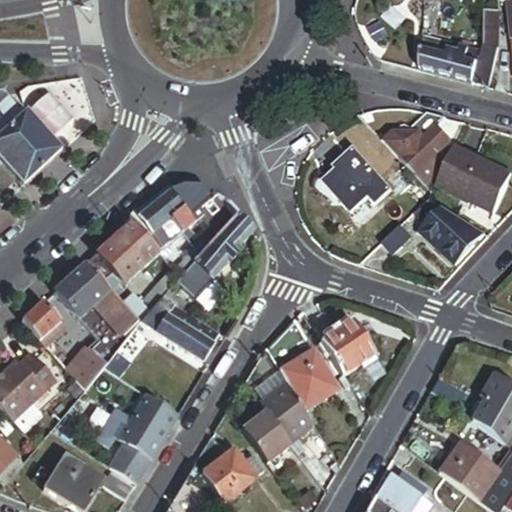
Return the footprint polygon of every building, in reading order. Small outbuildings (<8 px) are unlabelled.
[(511,0),(503,2),(504,11),(511,10),(511,0)] [(501,19),(486,18),(485,53),(499,56),(501,19)] [(427,44),(426,55),(461,65),(464,55),(427,44)] [(484,65),(496,68),(499,56),(485,53),(484,60),(484,65)] [(425,55),(424,78),(473,91),(480,70),(479,70),(461,65),(426,55),(425,55)] [(481,64),(484,65),(484,60),(464,55),(461,65),(479,70),(481,64)] [(480,70),(473,91),(488,95),(496,68),(484,65),(481,64),(479,70),(480,70)] [(0,127),(6,135),(24,119),(0,92),(0,127)] [(22,191),(61,156),(26,117),(24,119),(6,135),(1,139),(0,139),(0,166),(0,167),(14,182),(22,191)] [(451,126),(443,124),(443,125),(432,122),(417,136),(422,141),(427,147),(441,134),(441,135),(451,126)] [(388,151),(405,168),(419,182),(432,197),(436,194),(432,190),(443,178),(441,176),(447,171),(439,163),(455,149),(441,135),(441,134),(427,147),(422,141),(398,142),(388,151)] [(337,176),(336,176),(338,178),(326,190),(327,191),(339,204),(356,221),(373,205),(379,212),(395,197),(356,156),(337,176)] [(511,178),(459,156),(442,196),(500,220),(511,193),(511,178)] [(0,187),(3,191),(14,182),(0,167),(0,187)] [(338,178),(336,176),(320,191),(320,192),(319,192),(319,193),(319,194),(319,195),(319,196),(319,197),(334,209),(339,204),(327,191),(326,190),(338,178)] [(188,188),(172,194),(186,211),(185,212),(191,220),(201,213),(218,201),(212,193),(202,190),(188,188)] [(219,195),(212,193),(218,201),(201,213),(205,217),(213,228),(214,226),(225,236),(239,221),(244,216),(235,206),(219,195)] [(186,211),(172,194),(172,195),(140,221),(154,238),(169,226),(173,222),(172,221),(185,212),(186,211)] [(437,210),(436,210),(420,227),(429,236),(424,241),(459,272),(488,241),(437,210)] [(191,220),(185,212),(172,221),(173,222),(176,227),(183,235),(205,217),(201,213),(191,220)] [(249,221),(244,216),(239,221),(255,237),(257,235),(255,231),(249,221)] [(255,237),(239,221),(225,236),(203,260),(197,266),(202,270),(215,283),(229,268),(229,269),(242,256),(240,254),(255,237)] [(161,257),(133,226),(99,257),(115,276),(126,288),(161,257)] [(203,260),(225,236),(214,226),(213,228),(194,249),(203,260)] [(396,266),(417,248),(406,236),(402,240),(390,250),(386,253),(396,266)] [(197,266),(203,260),(194,249),(173,271),(174,272),(182,282),(192,271),(197,266)] [(115,276),(99,257),(87,268),(103,286),(115,276)] [(197,276),(202,270),(197,266),(192,271),(197,276)] [(103,286),(87,268),(57,296),(82,323),(112,296),(103,286)] [(215,283),(202,270),(197,276),(192,271),(182,282),(179,285),(197,302),(215,283)] [(150,308),(154,312),(163,302),(169,296),(179,285),(182,282),(174,272),(142,307),(147,311),(150,308)] [(112,296),(82,323),(82,324),(86,328),(96,336),(100,339),(120,355),(126,347),(140,327),(131,318),(112,296)] [(205,318),(169,296),(163,302),(177,310),(200,325),(205,318)] [(170,320),(177,310),(163,302),(154,312),(151,315),(143,324),(161,336),(170,320)] [(62,325),(45,306),(25,325),(42,344),(48,339),(62,325)] [(143,324),(151,315),(147,311),(142,307),(131,318),(140,327),(143,324)] [(222,338),(200,325),(177,310),(170,320),(215,348),(218,343),(222,338)] [(204,366),(215,348),(170,320),(161,336),(159,338),(204,366)] [(314,354),(295,325),(267,356),(280,376),(314,354)] [(354,326),(324,347),(346,380),(363,368),(362,367),(375,358),(354,326)] [(225,347),(228,342),(222,338),(218,343),(225,347)] [(48,339),(42,344),(48,351),(53,346),(48,339)] [(109,368),(120,355),(100,339),(90,352),(109,368)] [(104,373),(109,368),(90,352),(80,365),(78,366),(87,373),(97,382),(104,373)] [(340,394),(314,354),(280,376),(288,389),(305,417),(340,394)] [(68,356),(60,364),(70,376),(78,366),(80,365),(68,356)] [(44,418),(34,409),(59,385),(32,357),(21,368),(18,364),(0,381),(0,410),(25,437),(44,418)] [(87,373),(78,366),(70,376),(78,384),(87,373)] [(113,372),(109,368),(104,373),(110,377),(113,372)] [(87,394),(97,382),(87,373),(78,384),(87,394)] [(503,381),(511,386),(511,380),(501,374),(498,379),(485,399),(490,402),(503,381)] [(469,398),(443,378),(435,392),(460,411),(469,398)] [(511,386),(503,381),(490,402),(481,418),(511,436),(511,386)] [(268,419),(292,451),(316,433),(305,417),(288,389),(261,410),(268,419)] [(137,489),(179,420),(148,401),(135,422),(120,412),(101,442),(116,452),(120,446),(125,449),(110,472),(137,489)] [(244,437),(269,471),(293,453),(292,451),(268,419),(244,437)] [(0,482),(20,463),(21,462),(0,441),(0,440),(0,482)] [(463,447),(443,476),(482,503),(503,475),(463,447)] [(234,454),(203,480),(226,509),(257,483),(256,482),(265,475),(254,461),(245,468),(234,454)] [(66,461),(45,494),(73,511),(86,511),(104,485),(66,461)] [(0,492),(3,496),(25,468),(20,463),(0,482),(0,492)] [(103,491),(126,506),(135,492),(112,477),(103,491)] [(418,511),(436,511),(437,511),(427,503),(432,496),(407,478),(402,485),(425,501),(418,511)] [(394,479),(379,504),(390,511),(418,511),(425,501),(402,485),(394,479)] [(201,511),(210,499),(187,484),(169,511),(201,511)] [(511,486),(507,484),(500,497),(508,502),(511,495),(511,486)]
